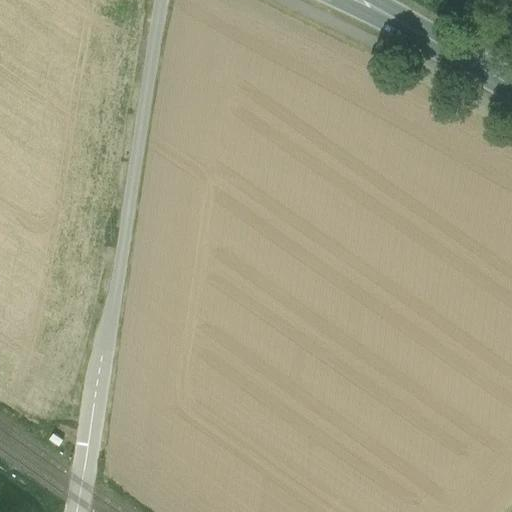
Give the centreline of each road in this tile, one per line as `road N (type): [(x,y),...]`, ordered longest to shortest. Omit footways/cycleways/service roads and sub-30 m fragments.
road 1 (unclassified): [(76,511),(161,0)]
road 2 (primary): [(360,0),(511,86)]
